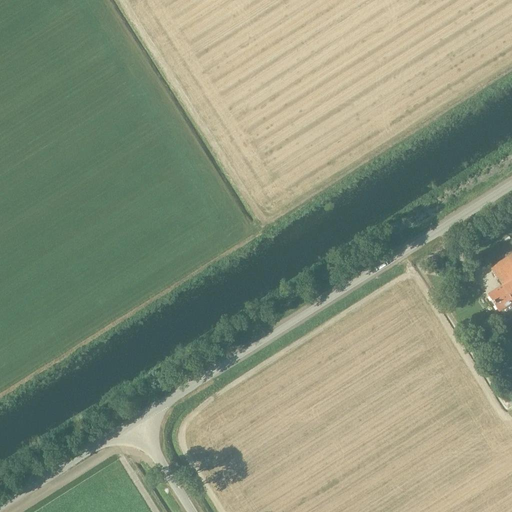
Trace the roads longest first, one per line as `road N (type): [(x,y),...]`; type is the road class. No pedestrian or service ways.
road 1 (unclassified): [(134,421),(511,183)]
road 2 (unclassified): [(0,506),(134,421)]
